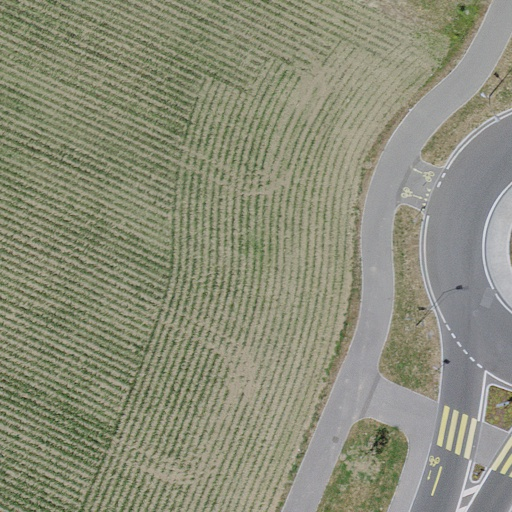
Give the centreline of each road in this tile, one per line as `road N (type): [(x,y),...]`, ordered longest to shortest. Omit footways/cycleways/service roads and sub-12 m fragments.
road 1 (secondary): [(511,142),(477,172),(453,228),(461,292),(478,320)]
road 2 (secondary): [(478,320),(444,511)]
